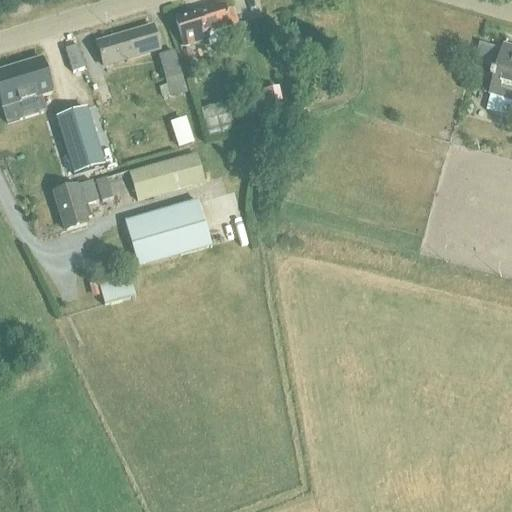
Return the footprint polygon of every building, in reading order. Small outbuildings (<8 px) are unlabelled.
[(199,14),(173,21),(182,51),(209,43),(209,42),(231,36),(229,29),(239,26),(233,9),(225,11),(223,6),(199,13),(199,14)] [(81,43),(69,46),(75,70),(102,65),(94,27),(78,31),(81,43)] [(97,43),(104,66),(159,51),(152,27),(97,43)] [(511,49),(505,48),(497,74),(494,73),(492,79),(495,80),(492,93),(511,98),(511,49)] [(174,51),(158,56),(170,98),(186,94),(174,51)] [(190,52),(181,55),(185,72),(192,70),(195,69),(190,52)] [(14,107),(52,95),(42,60),(0,73),(0,102),(2,110),(7,126),(19,122),(14,107)] [(58,84),(66,110),(79,106),(70,80),(58,84)] [(251,95),(259,124),(286,117),(278,88),(251,95)] [(205,108),(213,134),(237,127),(229,100),(205,108)] [(87,111),(56,121),(74,177),(104,168),(87,111)] [(190,114),(173,120),(183,147),(199,142),(190,114)] [(137,204),(204,184),(196,157),(130,176),(128,172),(106,178),(106,181),(96,184),(102,204),(134,195),(137,204)] [(75,187),(55,192),(66,230),(86,225),(81,208),(98,204),(93,184),(75,189),(75,187)] [(211,248),(198,204),(125,226),(137,269),(211,248)] [(134,300),(127,274),(97,282),(104,308),(134,300)]
